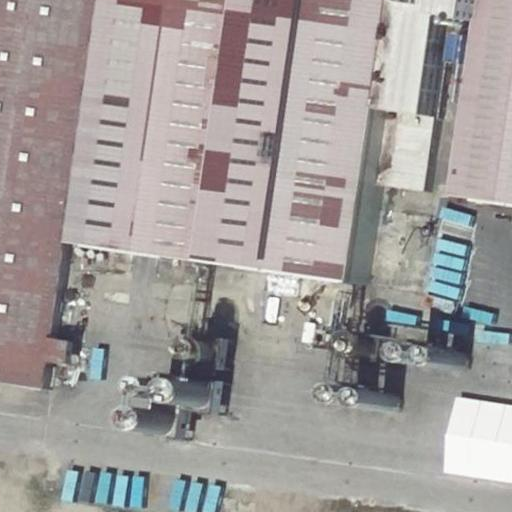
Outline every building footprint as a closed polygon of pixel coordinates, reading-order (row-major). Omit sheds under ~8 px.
[(511,0),(0,0),(0,371),(41,377),(44,357),(47,333),(60,235),(104,241),(150,246),(252,259),(250,278),(280,282),(283,263),(413,279),(423,207),(367,199),(372,176),(426,183),(451,8),(472,11),(449,187),(511,195),(511,0)] [(511,218),(445,210),(432,301),(511,310),(511,218)] [(98,284),(144,290),(150,246),(104,241),(98,284)] [(376,328),(350,325),(347,348),(374,352),(376,328)] [(71,335),(47,333),(44,357),(69,360),(71,335)] [(193,359),(224,363),(227,336),(197,334),(193,359)] [(431,354),(432,352),(433,351),(434,347),(434,345),(433,343),(430,340),(428,340),(424,340),(420,343),(419,347),(419,349),(421,352),(423,354),(427,355),(431,354)] [(455,360),(459,356),(459,355),(460,351),(459,348),(457,346),(454,344),(448,344),(445,346),(444,348),(443,351),(443,355),(445,357),(448,360),(452,360),(455,360)] [(162,370),(154,430),(186,434),(190,403),(219,408),(222,376),(162,370)] [(356,398),(359,399),(360,398),(364,396),(365,394),(366,389),(365,386),(363,383),(360,382),(356,382),(352,385),(350,387),(349,391),(350,394),(353,397),(356,398)] [(378,398),(381,400),(382,401),(386,401),(388,399),(390,398),(391,394),(390,390),(388,387),(386,386),(383,385),(380,386),(377,390),(376,393),(376,396),(378,398)]
